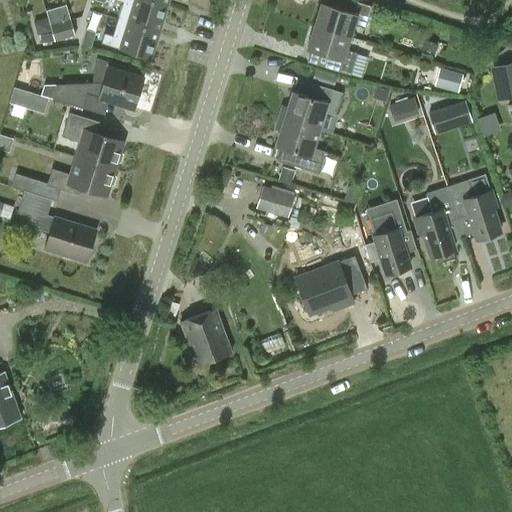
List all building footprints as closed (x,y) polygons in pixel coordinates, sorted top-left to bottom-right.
[(158,32),(166,5),(149,0),(114,0),(123,2),(117,19),(158,32)] [(322,4),(314,27),(349,38),(353,24),(365,28),(371,7),(349,0),(346,0),(343,10),(322,4)] [(76,9),(68,11),(72,23),(80,21),(76,9)] [(74,35),(70,18),(49,24),(54,40),(74,35)] [(158,32),(117,19),(112,36),(104,34),(101,43),(150,58),(158,32)] [(308,49),(331,57),(328,67),(350,74),(357,54),(345,50),(349,38),(314,27),(308,49)] [(85,30),(81,45),(90,48),(95,33),(85,30)] [(40,35),(41,43),(53,41),(52,33),(40,35)] [(511,97),(511,61),(490,66),(497,100),(511,97)] [(460,92),(466,74),(441,65),(435,84),(460,92)] [(105,82),(89,83),(86,94),(100,98),(134,108),(144,78),(109,67),(105,82)] [(53,99),(83,107),(86,94),(89,83),(58,86),(53,99)] [(53,99),(57,84),(44,85),(40,95),(53,99)] [(325,110),(335,114),(342,93),(322,86),(318,100),(294,93),(285,120),(318,131),(325,110)] [(395,101),(399,119),(420,114),(416,96),(395,101)] [(434,134),(472,121),(465,99),(427,112),(434,134)] [(479,117),(486,136),(503,129),(496,111),(479,117)] [(82,143),(77,157),(116,169),(124,142),(97,134),(101,122),(70,113),(63,137),(82,143)] [(313,148),(318,131),(285,120),(277,146),(290,150),(286,163),(318,173),(324,152),(313,148)] [(78,195),(80,187),(107,196),(116,169),(77,157),(72,175),(53,169),(48,186),(78,195)] [(280,179),(293,182),(295,169),(283,166),(280,179)] [(39,196),(43,182),(17,174),(12,187),(39,196)] [(457,219),(469,215),(477,240),(500,232),(492,209),(496,208),(490,191),(473,196),(467,180),(446,187),(457,219)] [(288,219),(296,196),(263,186),(256,209),(288,219)] [(426,193),(432,212),(415,218),(420,233),(423,232),(431,257),(454,250),(446,223),(457,219),(446,187),(426,193)] [(97,231),(56,218),(48,216),(53,200),(25,192),(16,222),(51,233),(46,250),(87,262),(97,231)] [(407,231),(402,217),(400,210),(369,220),(386,274),(410,267),(399,234),(407,231)] [(309,315),(331,307),(352,298),(351,295),(367,289),(354,255),(295,277),(309,315)] [(197,365),(232,352),(216,309),(180,322),(197,365)] [(0,425),(22,417),(6,372),(0,373),(0,425)]
